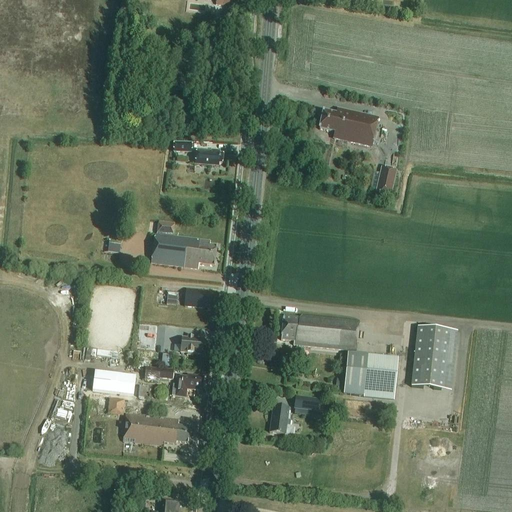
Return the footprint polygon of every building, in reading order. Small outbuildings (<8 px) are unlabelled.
[(216,0),(216,5),(238,8),(238,5),(242,6),(242,0),(216,0)] [(147,59),(135,58),(133,69),(146,71),(147,59)] [(166,71),(167,61),(159,60),(158,70),(166,71)] [(334,134),(333,139),(371,149),(378,119),(338,110),(336,115),(323,112),(319,130),(334,134)] [(174,144),(174,153),(191,153),(192,144),(174,144)] [(211,153),(197,152),(196,165),(218,167),(218,165),(220,165),(221,156),(218,156),(218,152),(211,152),(211,153)] [(391,196),(397,171),(381,167),(380,174),(374,173),(371,189),(376,190),(375,193),(391,196)] [(154,235),(151,265),(198,271),(199,266),(214,268),(216,248),(210,247),(210,242),(173,238),(175,224),(158,222),(157,236),(154,235)] [(109,245),(108,254),(119,255),(120,246),(109,245)] [(187,290),(185,307),(205,310),(206,306),(210,307),(211,297),(207,296),(207,293),(187,290)] [(179,294),(161,292),(160,305),(177,306),(179,294)] [(284,319),(282,341),(294,343),(294,347),(355,353),(358,322),(302,317),(300,321),(284,319)] [(141,324),(141,336),(156,336),(156,325),(141,324)] [(443,391),(449,331),(417,328),(411,387),(443,391)] [(181,354),(201,355),(202,340),(182,339),(181,354)] [(343,388),(343,395),(393,400),(397,360),(346,355),(344,381),(343,388)] [(146,369),(145,381),(159,382),(159,379),(173,381),(174,372),(146,369)] [(99,370),(97,388),(127,391),(129,373),(99,370)] [(177,378),(175,397),(186,398),(186,390),(202,392),(203,378),(188,377),(187,379),(177,378)] [(146,388),(134,387),(133,398),(144,399),(146,388)] [(108,415),(123,417),(125,401),(109,399),(108,415)] [(294,411),(295,411),(317,414),(319,402),(295,399),(294,411)] [(286,428),(287,426),(289,410),(273,408),(269,433),(285,436),(284,438),(292,439),(293,429),(286,428)] [(125,416),(122,443),(164,447),(164,444),(176,446),(176,443),(189,445),(191,429),(178,427),(179,422),(125,416)] [(163,501),(161,511),(181,511),(182,503),(163,501)]
